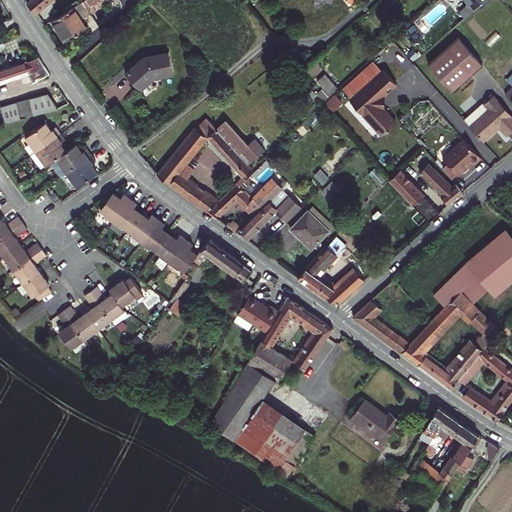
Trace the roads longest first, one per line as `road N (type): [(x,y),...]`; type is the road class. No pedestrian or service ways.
road 1 (residential): [(134,165),(337,318)]
road 2 (residential): [(511,163),(337,318)]
road 3 (residential): [(337,318),(511,440)]
road 4 (residential): [(14,0),(134,165)]
